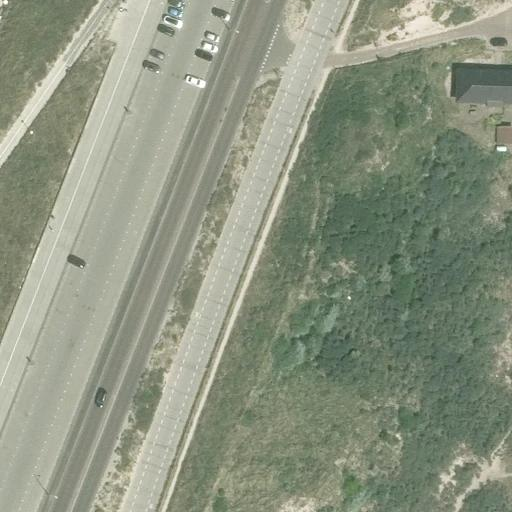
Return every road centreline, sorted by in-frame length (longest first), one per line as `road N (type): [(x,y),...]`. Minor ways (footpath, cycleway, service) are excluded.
road 1 (primary): [(76,511),(276,0)]
road 2 (primary): [(254,0),(58,511)]
